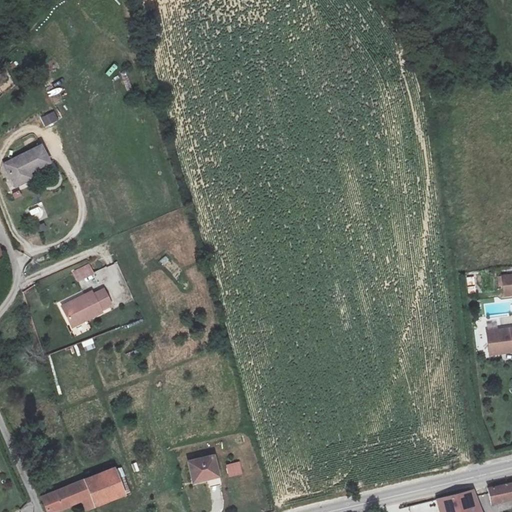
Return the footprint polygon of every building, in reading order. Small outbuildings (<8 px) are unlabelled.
[(58,151),(21,165),(28,188),(46,182),(44,176),(64,168),(58,151)] [(89,263),(72,272),(77,283),(95,274),(89,263)] [(511,296),(511,274),(501,275),(503,297),(511,296)] [(104,291),(74,309),(85,327),(116,312),(104,291)] [(511,331),(477,335),(479,358),(488,357),(488,354),(501,353),(501,356),(511,355),(511,331)] [(85,352),(96,348),(92,338),(81,343),(85,352)] [(239,461),(225,465),(229,478),(243,474),(239,461)] [(214,462),(186,468),(192,491),(219,484),(214,462)] [(87,481),(94,504),(120,495),(114,474),(87,481)] [(83,508),(94,504),(87,481),(40,496),(46,511),(50,511),(81,501),(83,508)] [(511,487),(484,495),(487,508),(511,501),(511,504),(511,487)] [(471,511),(467,496),(430,506),(431,511),(471,511)]
